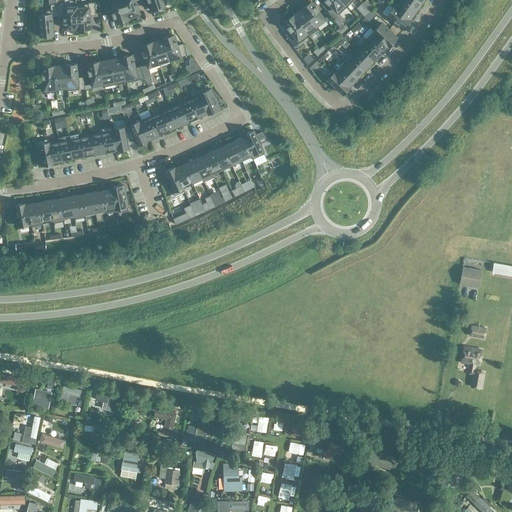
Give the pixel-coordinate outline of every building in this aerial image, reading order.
[(128,19),(122,0),(118,0),(110,3),(109,0),(104,0),(103,1),(106,13),(113,11),(113,12),(112,13),(114,18),(115,18),(117,23),(128,19)] [(139,0),(122,0),(128,19),(136,17),(135,15),(140,14),(138,8),(139,8),(137,3),(136,3),(136,1),(139,0)] [(165,6),(162,0),(147,0),(148,1),(149,1),(152,10),(154,10),(155,12),(163,9),(163,7),(165,6)] [(347,6),(341,0),(324,0),(328,4),(329,3),(339,14),(347,6)] [(410,19),(416,11),(400,0),(399,0),(394,8),(393,7),(393,8),(411,20),(410,19)] [(400,0),(416,11),(422,2),(419,0),(400,0)] [(325,19),(318,10),(319,10),(316,6),(315,6),(311,1),(302,8),(318,29),(319,29),(316,26),(325,19)] [(96,15),(95,2),(88,3),(88,4),(76,5),(78,30),(91,28),(90,23),(91,23),(91,17),(90,17),(90,15),(96,15)] [(53,35),(53,25),(53,20),(52,20),(52,17),(58,16),(57,4),(50,5),(51,10),(38,11),(40,36),(42,36),(42,38),(52,37),(51,35),(53,35)] [(78,30),(76,5),(75,5),(76,7),(64,8),(63,4),(57,4),(58,16),(64,16),(65,18),(64,18),(64,23),(65,23),(66,29),(71,28),(71,30),(78,30)] [(318,29),(302,8),(302,9),(294,15),(293,15),(309,36),(318,29)] [(404,29),(411,20),(393,8),(387,17),(404,29)] [(309,36),(293,15),(284,22),(288,27),(287,27),(290,31),(286,35),(295,47),(309,36)] [(389,46),(397,38),(381,23),(374,31),(389,46)] [(339,36),(344,32),(341,29),(339,28),(335,32),(339,36)] [(389,47),(389,46),(374,31),(373,32),(374,33),(367,40),(381,53),(388,46),(389,47)] [(184,45),(183,43),(178,45),(176,40),(174,35),(163,38),(170,60),(181,56),(181,57),(187,55),(184,45)] [(170,60),(163,38),(162,39),(163,39),(153,42),(152,42),(159,63),(170,60)] [(373,61),(381,53),(367,40),(360,48),(373,61)] [(159,63),(152,42),(141,45),(143,51),(142,51),(144,56),(145,56),(147,64),(148,67),(159,63)] [(317,56),(322,52),(319,49),(318,48),(313,52),(317,56)] [(366,68),(373,61),(360,48),(352,55),(350,53),(349,53),(366,68)] [(342,61),(358,76),(366,68),(349,53),(342,61)] [(138,80),(135,67),(135,66),(135,65),(134,60),(133,60),(132,55),(121,57),(126,82),(138,80)] [(126,82),(121,57),(121,58),(110,60),(115,85),(126,82)] [(115,85),(110,60),(100,62),(99,61),(104,87),(115,85)] [(104,87),(99,61),(88,64),(89,69),(88,70),(89,75),(90,75),(92,86),(103,84),(104,87)] [(351,84),(358,76),(342,61),(344,63),(337,71),(351,84)] [(85,89),(84,77),(78,77),(77,75),(78,75),(78,69),(77,70),(76,64),(65,65),(67,91),(85,89)] [(147,64),(141,66),(145,79),(152,77),(148,67),(147,64)] [(67,91),(65,65),(54,66),(56,92),(57,92),(56,88),(67,87),(67,91)] [(56,92),(54,66),(42,67),(43,73),(42,73),(43,78),(45,93),(56,92)] [(141,66),(135,67),(138,80),(145,79),(141,66)] [(349,86),(351,84),(337,71),(334,68),(326,77),(343,94),(350,88),(349,86)] [(177,79),(174,73),(169,76),(171,81),(177,79)] [(209,113),(220,109),(214,97),(216,96),(213,90),(211,91),(211,89),(200,93),(209,113)] [(209,114),(209,113),(200,93),(200,94),(200,95),(191,99),(199,116),(208,112),(209,114)] [(189,121),(199,116),(191,99),(181,103),(189,121)] [(179,125),(189,121),(181,103),(171,108),(179,125)] [(169,129),(179,125),(171,108),(161,112),(169,129)] [(159,134),(169,129),(161,112),(151,116),(159,134)] [(149,138),(159,134),(151,116),(142,121),(149,138)] [(146,140),(149,138),(142,121),(139,122),(138,121),(130,125),(139,145),(147,141),(146,140)] [(105,151),(115,149),(111,127),(100,129),(105,151)] [(119,150),(128,148),(124,127),(115,129),(115,130),(112,131),(111,127),(115,149),(118,148),(119,150)] [(94,153),(105,151),(100,129),(101,133),(90,135),(94,153)] [(243,137),(253,159),(264,154),(253,130),(245,134),(246,136),(243,137)] [(73,158),(84,156),(79,133),(68,135),(73,158)] [(84,156),(94,153),(90,135),(80,137),(80,133),(79,133),(84,156)] [(62,160),(73,158),(68,135),(69,139),(59,141),(62,160)] [(253,159),(243,137),(233,142),(241,159),(251,155),(253,159)] [(41,166),(52,163),(47,139),(36,141),(37,146),(35,147),(36,154),(39,154),(41,166)] [(52,162),(62,160),(59,141),(49,143),(48,139),(47,139),(52,163),(53,163),(52,162)] [(231,164),(241,159),(233,142),(223,146),(231,164)] [(221,169),(231,164),(223,146),(213,151),(221,169)] [(212,173),(221,169),(213,151),(203,155),(212,173)] [(202,178),(212,173),(203,155),(194,160),(202,178)] [(192,182),(202,178),(194,160),(184,164),(192,182)] [(183,186),(192,182),(184,164),(175,169),(174,167),(173,168),(183,188),(183,187),(183,186)] [(173,192),(183,188),(173,168),(163,172),(168,183),(166,184),(170,191),(172,190),(173,192)] [(210,188),(212,192),(222,188),(220,184),(210,188)] [(117,212),(128,210),(127,204),(129,204),(128,197),(126,197),(124,185),(113,187),(117,212)] [(232,190),(235,197),(244,192),(241,186),(232,190)] [(117,213),(117,212),(113,187),(112,187),(112,189),(102,190),(106,213),(116,211),(117,213)] [(106,214),(106,213),(102,190),(92,192),(95,212),(105,210),(106,214)] [(222,194),(223,197),(225,202),(233,198),(229,190),(222,194)] [(85,214),(95,212),(92,192),(81,194),(85,217),(86,217),(85,214)] [(75,219),(85,217),(81,194),(70,196),(75,219)] [(74,219),(75,219),(70,196),(60,198),(64,221),(64,218),(74,216),(74,219)] [(53,223),(64,221),(60,198),(49,200),(53,223)] [(53,223),(49,200),(38,202),(43,225),(42,221),(52,220),(53,223)] [(216,207),(213,200),(207,202),(202,204),(205,211),(216,207)] [(32,227),(43,225),(38,202),(28,204),(32,227)] [(32,227),(28,204),(25,205),(24,203),(15,205),(19,227),(28,225),(28,224),(31,224),(32,227)] [(188,222),(193,220),(188,208),(182,211),(188,222)] [(509,266),(494,263),(492,273),(511,277),(511,266),(509,266)] [(460,284),(463,285),(478,288),(481,270),(462,266),(461,274),(460,284)] [(486,328),(471,325),(469,337),(485,339),(486,328)] [(471,387),(482,389),(485,372),(475,371),(476,365),(480,366),(483,350),(465,347),(462,363),(471,364),(470,374),(474,374),(471,387)] [(27,379),(1,374),(0,379),(0,382),(2,383),(18,386),(17,386),(17,391),(20,391),(25,392),(27,381),(27,379)] [(56,381),(49,379),(47,386),(54,387),(56,381)] [(77,397),(78,397),(80,397),(82,390),(80,389),(64,386),(62,393),(60,401),(75,405),(77,397)] [(52,392),(36,389),(32,405),(48,408),(52,392)] [(118,405),(120,397),(120,395),(98,390),(97,392),(95,400),(103,401),(111,403),(109,411),(116,413),(118,405)] [(156,407),(154,416),(167,419),(164,433),(171,435),(177,412),(156,407)] [(42,419),(35,417),(32,431),(27,430),(25,439),(20,438),(19,442),(37,445),(38,440),(37,440),(42,419)] [(193,426),(192,436),(195,436),(195,438),(211,441),(214,424),(198,421),(197,427),(193,426)] [(13,440),(19,441),(21,433),(14,432),(13,440)] [(247,435),(233,433),(231,450),(244,452),(247,435)] [(62,441),(58,439),(51,437),(44,435),(42,442),(43,442),(60,447),(62,442),(62,441)] [(319,438),(315,447),(325,451),(322,456),(333,460),(339,445),(330,442),(332,438),(327,436),(325,440),(319,438)] [(289,441),(288,451),(296,452),(297,442),(289,441)] [(15,443),(14,450),(32,455),(33,447),(15,443)] [(390,470),(391,468),(393,469),(395,470),(399,458),(394,457),(395,456),(371,449),(367,461),(390,470)] [(435,454),(416,450),(413,450),(411,458),(425,460),(423,469),(431,470),(432,468),(435,454)] [(101,453),(92,451),(91,460),(100,461),(101,454),(101,453)] [(121,470),(122,470),(129,471),(140,472),(141,464),(138,464),(139,453),(124,451),(123,459),(123,461),(122,461),(121,466),(121,468),(121,470)] [(194,461),(193,467),(203,468),(208,469),(208,468),(213,469),(216,463),(212,462),(215,456),(214,454),(198,451),(196,453),(197,461),(194,461)] [(482,457),(480,466),(504,472),(507,463),(482,457)] [(36,459),(33,467),(53,477),(56,469),(36,459)] [(283,463),(283,472),(298,472),(298,464),(283,463)] [(161,478),(164,479),(164,483),(165,483),(172,484),(177,484),(179,485),(180,471),(173,471),(168,470),(168,468),(169,466),(160,465),(159,478),(161,478)] [(6,469),(5,478),(19,480),(18,486),(26,487),(28,472),(6,469)] [(229,469),(224,469),(223,469),(223,481),(224,481),(239,480),(239,479),(239,469),(229,469)] [(446,469),(445,473),(442,483),(453,487),(457,472),(446,469)] [(75,473),(75,475),(74,480),(85,483),(84,487),(90,488),(91,484),(94,484),(95,478),(95,477),(75,473)] [(242,479),(239,479),(239,480),(224,481),(224,490),(242,489),(242,479)] [(51,495),(31,485),(28,491),(48,501),(51,495)] [(495,511),(472,489),(466,496),(482,511),(495,511)] [(357,503),(378,508),(380,500),(359,495),(357,503)] [(264,505),(265,497),(256,496),(255,504),(264,505)] [(396,498),(392,511),(395,511),(413,511),(416,503),(396,498)] [(81,499),(78,511),(86,511),(87,509),(99,511),(100,503),(88,502),(88,500),(81,499)] [(109,499),(108,506),(106,511),(120,511),(121,510),(128,511),(132,511),(135,506),(109,499)] [(198,511),(203,503),(193,499),(187,511),(198,511)] [(228,500),(228,510),(250,510),(249,503),(249,500),(228,500)] [(37,511),(40,505),(32,503),(29,511),(37,511)]
